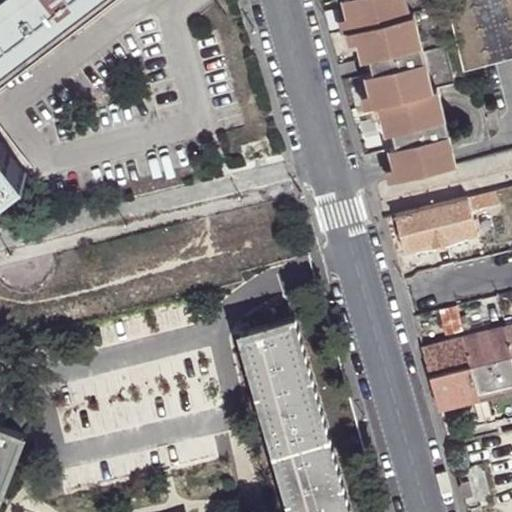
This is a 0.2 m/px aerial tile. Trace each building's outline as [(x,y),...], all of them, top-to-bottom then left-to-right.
[(95,0),(0,71),(0,87),(116,0),(95,0)] [(0,0),(0,71),(95,0),(0,0)] [(396,166),(400,182),(457,168),(438,87),(434,88),(416,13),(412,14),(408,0),(345,0),(350,15),(353,28),(356,27),(359,39),(364,58),(371,56),(374,68),(367,70),(372,89),(376,103),(380,101),(383,116),(388,133),(393,131),(397,145),(391,146),(396,166)] [(511,0),(447,0),(464,73),(511,60),(511,0)] [(342,31),(347,30),(353,28),(350,15),(339,18),(342,31)] [(350,42),(359,39),(356,27),(353,28),(347,30),(350,42)] [(365,106),(369,104),(376,103),(372,89),(361,92),(365,106)] [(373,118),(383,116),(380,101),(376,103),(369,104),(373,118)] [(0,193),(24,175),(0,142),(0,193)] [(385,169),(389,185),(400,182),(396,166),(385,169)] [(500,208),(496,192),(467,198),(472,216),(500,208)] [(467,198),(396,217),(404,252),(476,234),(472,216),(467,198)] [(455,318),(458,331),(463,329),(468,327),(465,315),(460,317),(455,318)] [(241,336),(291,511),(345,511),(292,322),(241,336)] [(465,336),(471,364),(511,352),(511,351),(505,326),(465,336)] [(422,348),(430,373),(471,364),(465,336),(422,348)] [(511,352),(471,364),(479,393),(511,384),(511,352)] [(430,373),(438,403),(479,393),(471,364),(430,373)] [(0,426),(0,494),(23,436),(0,426)] [(455,470),(466,509),(491,502),(492,495),(485,469),(480,463),(455,470)]
